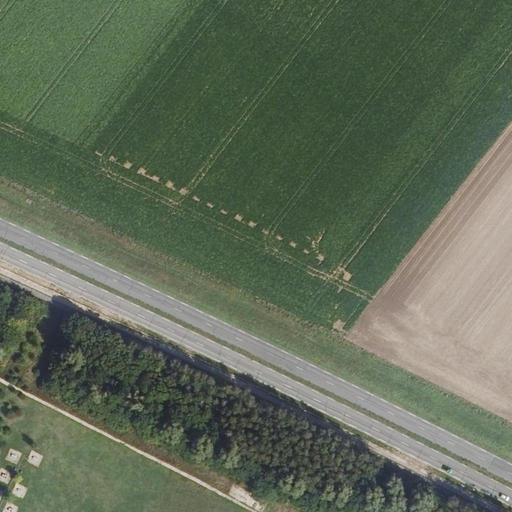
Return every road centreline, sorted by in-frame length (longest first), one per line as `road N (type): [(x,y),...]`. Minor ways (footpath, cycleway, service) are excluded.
road 1 (primary): [(511,476),(0,226)]
road 2 (primary): [(0,252),(511,498)]
